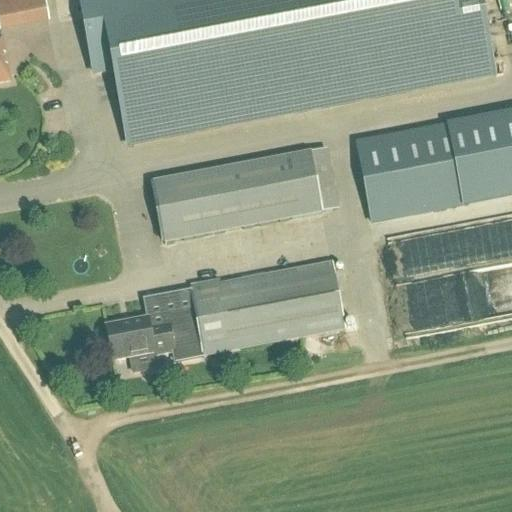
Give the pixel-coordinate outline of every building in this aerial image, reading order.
[(43,0),(26,0),(30,20),(47,16),(43,0)] [(79,0),(94,78),(114,74),(122,120),(125,132),(490,62),(488,50),(478,0),(79,0)] [(74,15),(59,17),(64,49),(49,52),(52,71),(81,66),(74,15)] [(0,86),(10,84),(7,68),(4,69),(2,57),(4,57),(1,41),(0,41),(0,86)] [(377,226),(511,200),(511,119),(362,148),(377,226)] [(164,248),(323,217),(311,157),(153,187),(164,248)] [(386,258),(388,272),(451,261),(448,247),(489,240),(484,215),(370,236),(374,260),(386,258)] [(344,334),(332,268),(221,289),(220,285),(191,291),(204,360),(344,334)] [(453,323),(476,319),(474,304),(450,308),(453,323)] [(150,333),(148,324),(106,332),(112,365),(153,357),(154,360),(174,356),(169,329),(150,333)]
